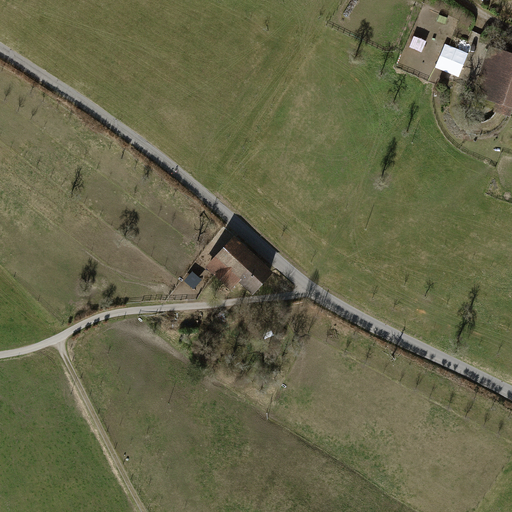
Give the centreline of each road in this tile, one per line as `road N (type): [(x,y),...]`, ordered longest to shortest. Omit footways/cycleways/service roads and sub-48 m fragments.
road 1 (tertiary): [(0,48),(194,184),(311,288)]
road 2 (residential): [(0,355),(58,341),(120,312),(311,288)]
road 3 (tertiary): [(311,288),(511,393)]
road 4 (track): [(58,341),(142,511)]
